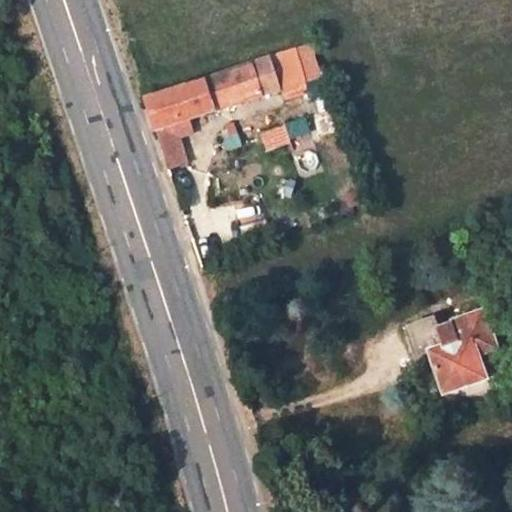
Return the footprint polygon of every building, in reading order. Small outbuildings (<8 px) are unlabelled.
[(216,76),(226,106),(293,83),(284,54),(216,76)] [(215,110),(226,106),(216,76),(205,79),(215,110)] [(146,98),(155,130),(215,110),(205,79),(146,98)] [(265,147),(288,141),(284,127),(261,133),(265,147)] [(479,245),(474,247),(478,260),(483,259),(479,245)] [(452,269),(478,260),(474,247),(447,255),(452,269)] [(477,356),(498,349),(485,311),(449,323),(446,314),(406,328),(415,357),(428,353),(443,393),(486,381),(477,356)]
